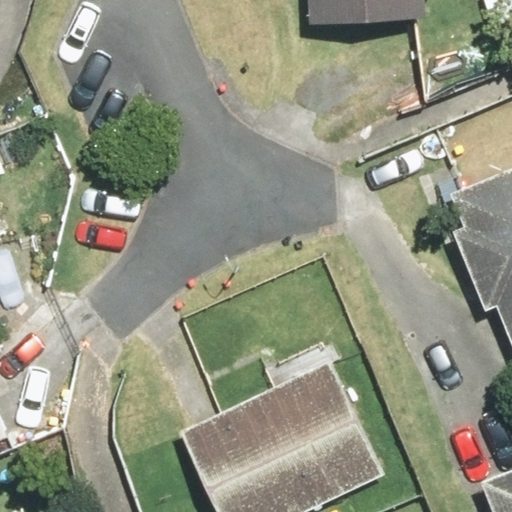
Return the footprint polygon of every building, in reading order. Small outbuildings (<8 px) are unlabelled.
[(33,0),(0,0),(0,35),(23,41),(33,0)] [(427,0),(306,0),(307,15),(428,11),(427,0)] [(511,158),(448,184),(460,214),(449,219),(482,301),(493,296),(511,342),(511,158)] [(301,511),(388,470),(333,357),(180,429),(219,511),(301,511)] [(0,436),(9,433),(0,410),(0,436)] [(494,511),(511,511),(511,465),(481,478),(494,511)]
